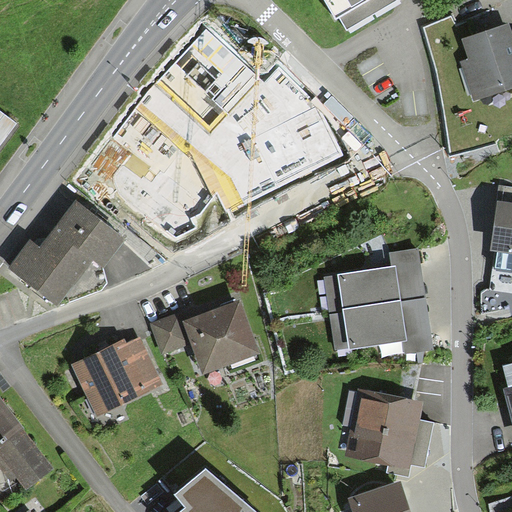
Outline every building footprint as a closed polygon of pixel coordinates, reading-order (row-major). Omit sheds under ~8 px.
[(325,0),(343,30),(394,0),(325,0)] [(503,29),(450,45),(469,107),(511,93),(511,39),(507,41),(503,29)] [(242,76),(193,100),(206,126),(255,102),(242,76)] [(0,142),(17,121),(0,108),(0,142)] [(268,135),(235,150),(259,200),(317,174),(286,108),(261,120),(268,135)] [(511,196),(498,194),(490,245),(511,247),(511,196)] [(24,250),(4,276),(48,309),(83,263),(98,274),(122,242),(73,205),(34,257),(24,250)] [(408,342),(397,263),(334,272),(346,351),(408,342)] [(177,314),(145,326),(155,354),(182,344),(194,376),(249,356),(231,308),(182,327),(177,314)] [(133,339),(68,369),(90,417),(155,388),(133,339)] [(511,364),(501,367),(511,409),(511,364)] [(416,405),(360,395),(349,453),(405,463),(416,405)] [(15,439),(0,452),(0,473),(19,496),(45,475),(15,439)] [(190,502),(181,511),(252,511),(204,469),(181,494),(190,502)] [(407,511),(399,485),(356,499),(359,511),(407,511)]
